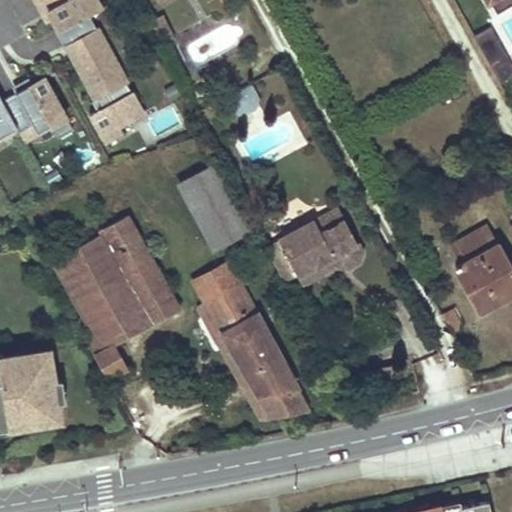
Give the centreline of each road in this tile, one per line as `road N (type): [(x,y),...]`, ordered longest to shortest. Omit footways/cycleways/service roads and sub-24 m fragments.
road 1 (secondary): [(0,507),(511,405)]
road 2 (unknown): [(482,414),(263,0)]
road 3 (unknown): [(511,122),(441,0)]
